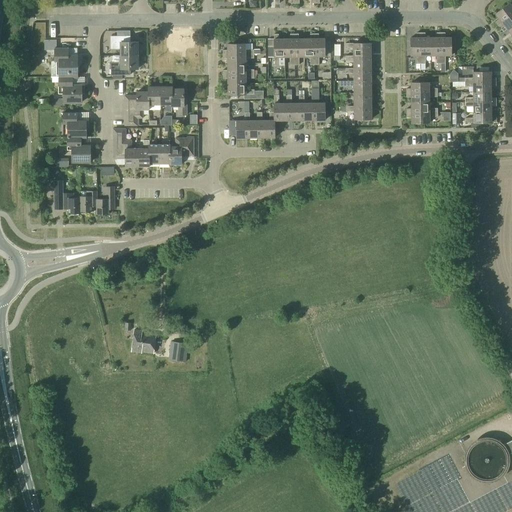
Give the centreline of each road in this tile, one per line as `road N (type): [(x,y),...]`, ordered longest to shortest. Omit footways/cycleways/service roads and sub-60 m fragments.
road 1 (tertiary): [(221,210),(358,158),(511,146)]
road 2 (tertiary): [(19,268),(142,241),(221,210)]
road 3 (primary): [(33,511),(0,353)]
road 4 (residential): [(105,160),(93,19)]
road 5 (residential): [(207,19),(346,18)]
road 6 (residential): [(212,152),(207,19)]
